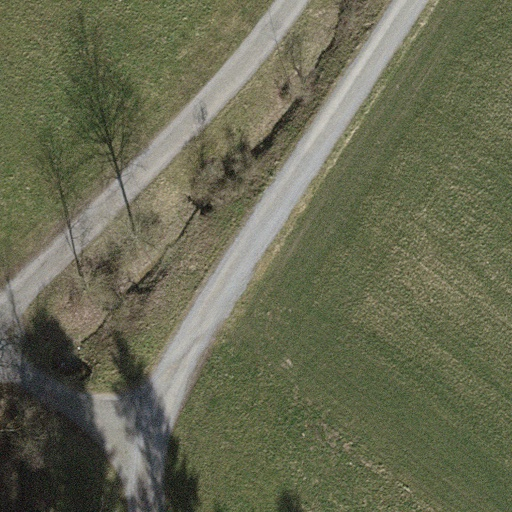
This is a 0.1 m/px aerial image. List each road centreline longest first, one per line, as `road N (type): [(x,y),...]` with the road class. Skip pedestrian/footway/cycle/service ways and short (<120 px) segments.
road 1 (track): [(414,0),(213,298),(157,444),(163,511)]
road 2 (track): [(0,333),(175,140),(288,0)]
road 3 (track): [(0,352),(157,444)]
